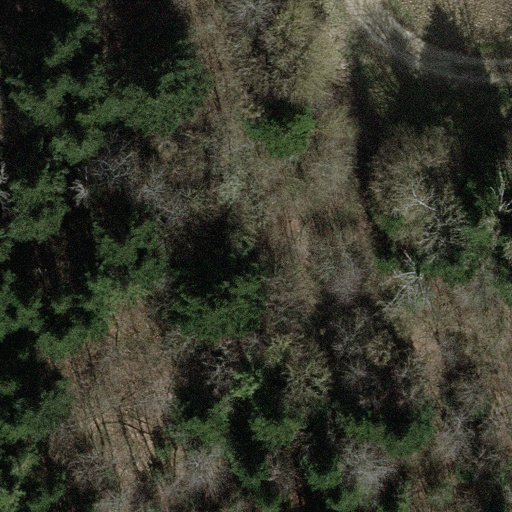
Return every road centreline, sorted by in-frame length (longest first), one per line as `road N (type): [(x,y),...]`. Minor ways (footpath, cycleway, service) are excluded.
road 1 (track): [(198,0),(220,46),(250,188),(377,296),(511,351)]
road 2 (track): [(353,0),(391,56),(437,76),(511,82)]
